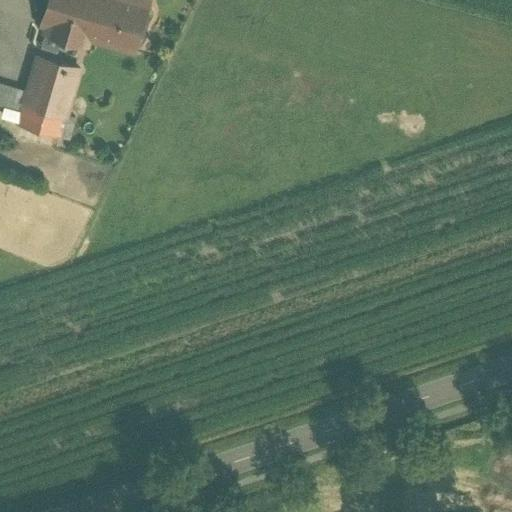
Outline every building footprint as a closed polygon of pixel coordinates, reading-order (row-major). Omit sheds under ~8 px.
[(51,0),(44,25),(48,26),(35,71),(77,83),(90,37),(100,2),(94,0),(51,0)] [(148,0),(146,0),(94,0),(100,2),(101,2),(90,37),(134,50),(148,0)] [(77,83),(35,71),(25,102),(68,114),(77,83)] [(15,87),(3,83),(0,93),(0,103),(10,106),(15,87)] [(68,114),(25,102),(20,121),(62,133),(68,114)]
